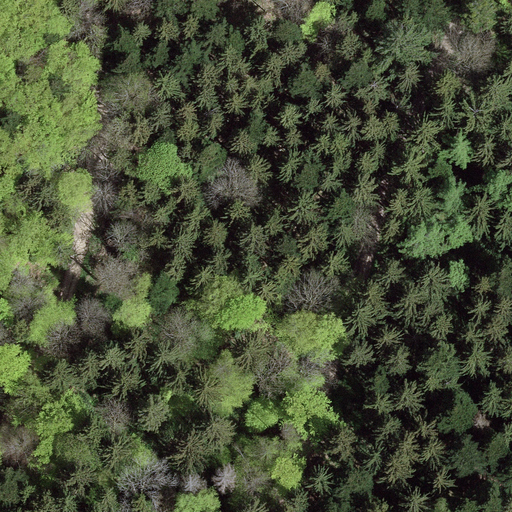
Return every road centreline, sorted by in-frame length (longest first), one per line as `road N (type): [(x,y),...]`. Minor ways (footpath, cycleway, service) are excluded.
road 1 (track): [(464,0),(278,511)]
road 2 (track): [(0,444),(64,297),(87,200),(104,104),(84,0)]
